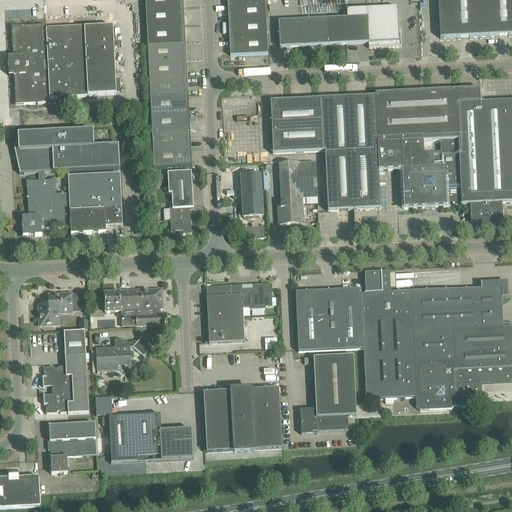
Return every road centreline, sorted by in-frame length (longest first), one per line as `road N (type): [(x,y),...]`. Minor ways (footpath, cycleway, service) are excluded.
road 1 (unclassified): [(222,84),(511,63)]
road 2 (primary): [(239,511),(511,465)]
road 3 (unknown): [(2,88),(8,199),(20,239),(130,238)]
road 4 (unclassified): [(511,245),(287,256)]
road 5 (unclassified): [(12,269),(18,436),(0,444)]
road 6 (unclassified): [(295,437),(287,256)]
road 7 (unclassified): [(219,259),(212,96),(222,84)]
road 8 (unclassified): [(184,261),(12,269)]
road 9 (unclassified): [(188,394),(184,261)]
